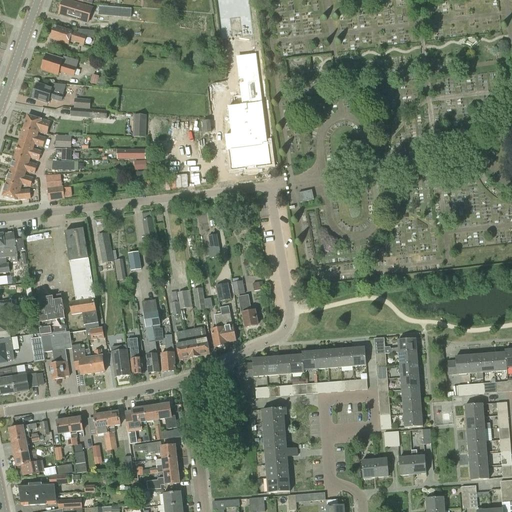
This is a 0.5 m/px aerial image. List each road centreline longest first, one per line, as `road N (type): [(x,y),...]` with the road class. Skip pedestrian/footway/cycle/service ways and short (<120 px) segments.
road 1 (residential): [(0,218),(269,186)]
road 2 (residential): [(188,379),(286,327),(269,186)]
road 3 (residential): [(0,413),(188,379)]
road 4 (residential): [(203,511),(188,379)]
